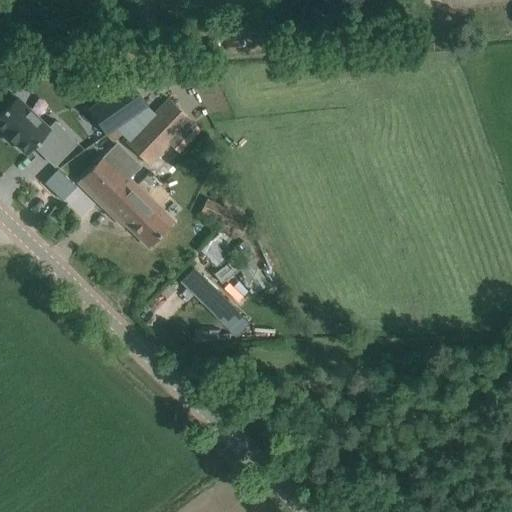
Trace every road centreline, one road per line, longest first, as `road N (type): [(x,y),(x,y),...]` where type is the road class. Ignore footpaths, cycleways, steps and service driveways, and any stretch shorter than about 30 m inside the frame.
road 1 (tertiary): [(317,511),(0,199)]
road 2 (unknown): [(0,28),(427,15)]
